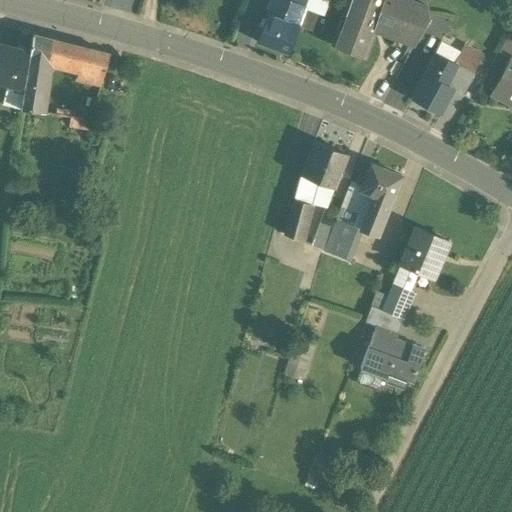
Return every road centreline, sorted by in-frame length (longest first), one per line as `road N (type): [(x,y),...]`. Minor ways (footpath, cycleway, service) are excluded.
road 1 (tertiary): [(511,199),(317,107),(129,38),(0,6)]
road 2 (track): [(363,511),(511,235)]
